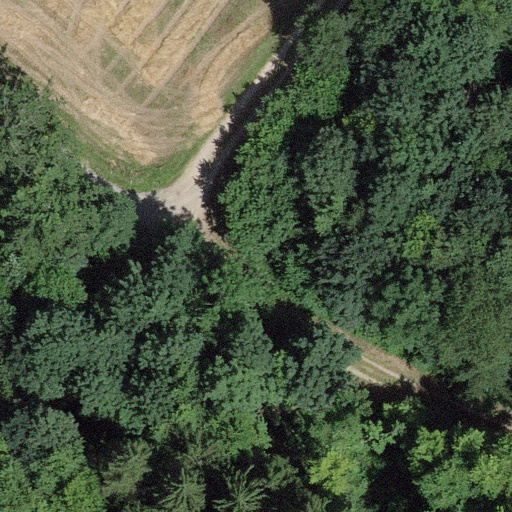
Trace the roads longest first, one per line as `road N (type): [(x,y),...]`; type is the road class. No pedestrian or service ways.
road 1 (track): [(160,238),(259,307),(511,440)]
road 2 (track): [(327,0),(160,238)]
road 3 (track): [(160,238),(74,181),(0,116)]
